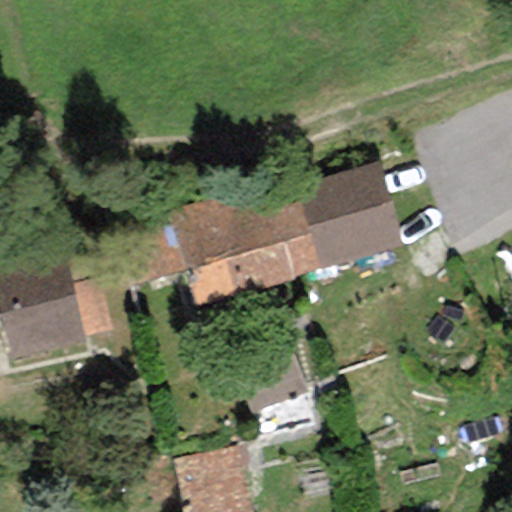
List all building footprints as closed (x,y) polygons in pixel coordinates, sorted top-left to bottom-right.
[(378,165),(296,188),(321,272),(402,247),(378,165)] [(197,309),(321,272),(296,188),(292,175),(168,211),(185,273),(197,309)] [(185,273),(168,211),(97,231),(115,293),(185,273)] [(64,244),(0,258),(0,313),(12,363),(84,346),(82,336),(108,329),(96,280),(74,285),(64,244)] [(287,338),(231,358),(252,416),(308,395),(287,338)] [(237,449),(174,461),(183,511),(219,511),(248,507),(237,449)]
